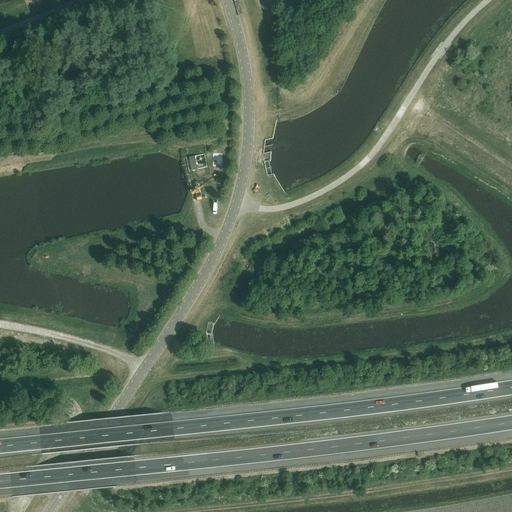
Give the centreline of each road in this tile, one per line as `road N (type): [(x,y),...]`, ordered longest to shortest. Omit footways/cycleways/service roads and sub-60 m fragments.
road 1 (motorway): [(511,386),(0,446)]
road 2 (motorway): [(0,482),(511,423)]
road 3 (unclassified): [(236,202),(284,206),(347,176),(488,0)]
road 4 (track): [(511,468),(172,511)]
road 5 (tertiary): [(61,493),(192,295),(236,202)]
road 6 (tertiary): [(236,202),(249,124),(242,50),(227,0)]
